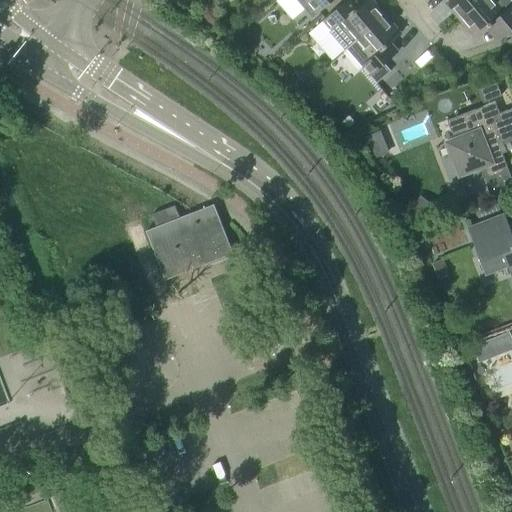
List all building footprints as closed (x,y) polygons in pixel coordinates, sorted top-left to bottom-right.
[(277,0),(277,1),(292,18),(304,7),(313,17),(331,0),(277,0)] [(332,35),(345,50),(385,15),(371,0),(365,0),(350,13),(342,5),(323,21),(331,30),(332,35)] [(443,0),(459,19),(481,0),(443,0)] [(511,0),(481,0),(459,19),(475,38),(498,18),(509,31),(511,29),(511,0)] [(385,15),(345,50),(345,51),(343,52),(357,67),(362,67),(370,76),(371,75),(375,80),(391,66),(387,61),(389,59),(382,50),(401,34),(385,15)] [(247,31),(237,39),(246,49),(255,41),(247,31)] [(478,88),(483,102),(501,95),(496,81),(478,88)] [(511,139),(511,108),(499,113),(495,102),(447,121),(455,140),(447,143),(460,175),(483,165),(488,178),(509,169),(502,152),(506,151),(504,143),(511,139)] [(387,152),(379,131),(362,138),(365,145),(370,144),(375,157),(387,152)] [(406,216),(420,227),(430,213),(415,202),(406,216)] [(215,205),(180,219),(176,207),(153,216),(158,227),(147,231),(166,280),(234,253),(215,205)] [(511,229),(505,214),(469,228),(480,260),(502,252),(509,270),(511,268),(511,229)] [(449,273),(443,258),(432,263),(438,277),(449,273)] [(491,338),(472,345),(479,361),(497,354),(491,338)] [(67,460),(68,458),(69,456),(69,454),(68,452),(66,451),(64,450),(62,449),(60,450),(58,451),(57,452),(56,454),(56,457),(57,459),(58,460),(60,461),(62,462),(64,462),(66,461),(67,460)]
